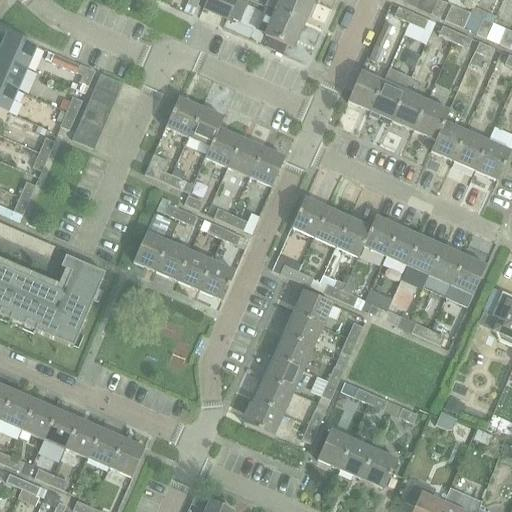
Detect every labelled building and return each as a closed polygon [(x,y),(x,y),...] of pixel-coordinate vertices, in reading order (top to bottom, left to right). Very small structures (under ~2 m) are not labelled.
[(200,0),(189,0),(187,6),(196,10),(200,0)] [(207,0),(203,10),(227,21),(236,0),(207,0)] [(281,0),(275,14),(278,15),(303,26),(314,3),(306,0),(281,0)] [(446,6),(433,0),(420,0),(416,11),(440,21),(446,6)] [(187,6),(184,14),(193,18),(196,10),(187,6)] [(463,31),(470,16),(451,8),(444,23),(463,31)] [(394,19),(409,26),(413,16),(398,10),(394,19)] [(275,14),(275,15),(265,11),(255,32),(265,37),(269,40),(287,47),(293,50),(303,26),(278,15),(275,14)] [(428,23),(417,18),(413,16),(409,26),(423,32),(428,23)] [(470,16),(463,31),(486,41),(493,26),(470,16)] [(371,56),(378,59),(382,49),(389,52),(392,45),(386,42),(392,28),(384,25),(371,56)] [(511,34),(493,26),(486,41),(510,52),(511,46),(511,34)] [(453,45),(457,35),(442,29),(438,38),(453,45)] [(454,67),(462,49),(467,51),(471,42),(457,35),(453,45),(454,45),(446,64),(454,67)] [(0,59),(27,71),(28,67),(36,49),(7,36),(0,51),(0,59)] [(269,40),(265,49),(283,57),(287,47),(269,40)] [(475,55),(489,61),(489,62),(497,65),(501,54),(493,51),(479,45),(475,55)] [(85,97),(87,92),(95,74),(48,53),(45,61),(50,63),(50,64),(82,78),(76,93),(85,97)] [(411,56),(407,66),(415,70),(419,60),(411,56)] [(0,85),(17,93),(27,71),(0,59),(0,85)] [(347,105),(370,114),(383,84),(360,74),(347,105)] [(118,97),(123,86),(101,76),(96,87),(118,97)] [(370,114),(392,124),(405,94),(383,84),(370,114)] [(0,113),(7,116),(17,93),(0,85),(0,113)] [(118,97),(96,87),(91,98),(113,108),(118,97)] [(405,94),(392,124),(414,134),(427,104),(405,94)] [(34,97),(28,111),(53,120),(59,106),(34,97)] [(86,109),(108,119),(113,108),(91,98),(86,109)] [(165,131),(188,141),(201,110),(178,100),(165,131)] [(72,101),(66,114),(75,118),(81,105),(72,101)] [(427,104),(414,134),(435,143),(436,143),(444,125),(449,113),(427,104)] [(108,119),(86,109),(82,120),(104,130),(108,119)] [(210,150),(218,131),(223,120),(201,110),(188,141),(209,150),(210,150)] [(57,122),(62,124),(59,130),(67,134),(75,118),(66,114),(65,115),(60,113),(57,122)] [(99,141),(104,130),(82,120),(77,131),(99,141)] [(452,164),(466,134),(444,125),(436,143),(435,143),(430,155),(452,164)] [(38,129),(36,134),(44,138),(46,132),(38,129)] [(99,141),(77,131),(72,143),(94,152),(99,141)] [(240,141),(218,131),(210,150),(209,150),(204,161),(227,171),(240,141)] [(452,164),(474,174),(488,144),(466,134),(452,164)] [(227,171),(249,181),(262,150),(240,141),(227,171)] [(38,155),(48,159),(53,146),(44,142),(38,155)] [(167,160),(174,164),(184,146),(176,142),(167,160)] [(497,184),(510,154),(488,144),(474,174),(497,184)] [(249,181),(271,190),(285,160),(262,150),(249,181)] [(48,159),(38,155),(31,171),(40,175),(48,159)] [(145,177),(163,185),(167,187),(171,178),(164,174),(168,163),(154,157),(145,177)] [(174,171),(171,178),(167,187),(188,196),(192,187),(181,182),(184,175),(174,171)] [(19,199),(28,204),(34,189),(25,185),(19,199)] [(28,204),(19,199),(13,213),(22,217),(28,204)] [(197,215),(202,205),(187,199),(183,209),(197,215)] [(155,214),(162,217),(178,223),(182,214),(169,209),(171,204),(161,200),(155,214)] [(291,231),(309,239),(313,241),(327,211),(304,201),(291,231)] [(335,251),(349,221),(327,211),(313,241),(335,251)] [(213,221),(225,226),(228,227),(232,218),(217,212),(213,221)] [(182,214),(178,223),(192,230),(196,221),(182,214)] [(243,233),(243,234),(250,237),(258,220),(251,216),(247,225),(243,233)] [(243,234),(243,233),(247,225),(232,218),(228,227),(243,234)] [(384,259),(398,229),(375,219),(370,230),(371,230),(362,249),(384,259)] [(349,221),(335,251),(356,260),(361,249),(362,249),(371,230),(370,230),(349,221)] [(200,233),(207,236),(222,243),(226,233),(204,224),(200,233)] [(406,269),(419,239),(398,229),(384,259),(406,269)] [(222,243),(244,253),(249,243),(226,233),(222,243)] [(133,265),(155,275),(169,245),(146,235),(133,265)] [(441,249),(419,239),(406,269),(428,279),(441,249)] [(155,275),(177,285),(191,255),(169,245),(155,275)] [(428,279),(450,289),(463,258),(441,249),(428,279)] [(177,285),(199,294),(212,264),(191,255),(177,285)] [(450,289),(454,290),(472,299),(486,268),(463,258),(450,289)] [(0,311),(11,317),(9,322),(24,329),(26,323),(37,327),(34,333),(73,350),(105,276),(65,259),(60,271),(70,275),(61,296),(0,269),(0,311)] [(235,274),(217,266),(212,264),(199,294),(222,304),(235,274)] [(276,265),(272,273),(294,283),(298,274),(284,268),(276,265)] [(294,283),(308,289),(316,293),(320,285),(311,282),(312,280),(298,274),(294,283)] [(364,304),(352,298),(357,288),(353,286),(355,282),(349,280),(345,288),(344,287),(337,303),(360,313),(364,304)] [(326,286),(325,287),(320,285),(316,293),(337,303),(344,287),(336,283),(333,290),(326,286)] [(334,323),(327,320),(332,307),(302,294),(292,316),(322,330),(323,329),(330,332),(334,323)] [(491,318),(498,321),(493,334),(496,335),(499,343),(511,348),(511,299),(502,294),(493,313),(491,318)] [(364,304),(360,313),(382,323),(386,314),(364,304)] [(449,352),(460,326),(452,321),(440,312),(432,330),(431,330),(426,342),(440,349),(441,348),(449,352)] [(386,314),(382,323),(395,329),(400,320),(386,314)] [(292,316),(282,338),(313,352),(322,330),(292,316)] [(365,321),(356,318),(346,340),(355,344),(361,330),(365,321)] [(409,335),(422,341),(426,342),(431,330),(423,326),(421,329),(413,326),(409,335)] [(273,360),(303,373),(313,352),(282,338),(273,360)] [(336,362),(345,366),(355,344),(346,340),(336,362)] [(303,373),(273,360),(263,382),(293,395),(303,373)] [(327,384),(335,388),(341,374),(345,366),(336,362),(327,384)] [(253,404),(283,417),(293,395),(263,382),(253,404)] [(317,406),(326,410),(329,403),(335,388),(327,384),(317,406)] [(341,395),(353,401),(368,407),(372,398),(345,386),(341,395)] [(0,420),(12,393),(0,387),(0,420)] [(0,423),(21,433),(34,402),(12,393),(0,420),(0,423)] [(372,398),(368,407),(382,413),(386,404),(372,398)] [(449,400),(444,412),(459,418),(464,406),(449,400)] [(21,433),(43,442),(56,412),(34,402),(21,433)] [(243,426),(273,440),(279,442),(283,433),(277,431),(278,428),(284,431),(289,422),(283,419),(283,417),(253,404),(243,426)] [(314,413),(309,425),(308,428),(317,432),(323,417),(326,410),(317,406),(314,413)] [(413,427),(417,418),(402,411),(398,420),(413,427)] [(43,442),(65,452),(78,422),(56,412),(43,442)] [(87,461),(100,431),(78,422),(65,452),(87,461)] [(317,432),(308,428),(301,443),(310,447),(317,432)] [(109,471),(122,441),(100,431),(87,461),(109,471)] [(339,473),(353,442),(330,432),(317,463),(339,473)] [(478,432),(473,442),(488,449),(493,438),(478,432)] [(145,451),(122,441),(109,471),(131,481),(145,451)] [(374,452),(353,442),(339,473),(361,483),(374,452)] [(45,457),(58,463),(63,452),(49,446),(45,457)] [(397,462),(379,454),(374,452),(361,483),(383,493),(397,462)] [(0,455),(0,466),(5,469),(9,460),(0,455)] [(9,460),(5,469),(19,475),(23,466),(9,460)] [(49,488),(53,479),(38,473),(34,482),(49,488)] [(26,505),(34,488),(10,477),(6,485),(22,492),(17,501),(26,505)] [(53,479),(49,488),(63,495),(67,486),(53,479)] [(414,483),(412,487),(404,505),(415,510),(414,511),(440,511),(443,506),(432,501),(435,492),(414,483)] [(34,488),(26,505),(35,509),(39,500),(43,502),(46,493),(34,488)] [(157,511),(161,500),(144,495),(138,511),(157,511)] [(71,511),(90,511),(92,510),(76,503),(71,511)] [(227,511),(208,503),(204,511),(227,511)]
